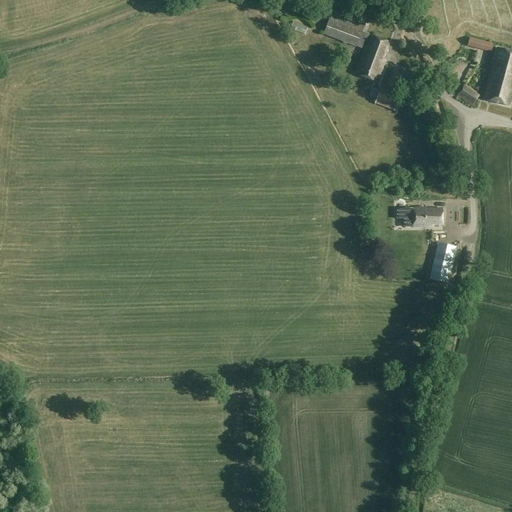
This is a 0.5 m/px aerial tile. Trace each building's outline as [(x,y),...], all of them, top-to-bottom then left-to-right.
[(294,0),(278,0),(276,6),(290,11),(294,0)] [(378,83),(386,60),(383,59),(389,43),(361,33),(365,23),(332,11),(323,34),(365,49),(355,75),(378,83)] [(491,52),(494,44),(470,38),(468,46),(491,52)] [(484,98),(510,105),(511,96),(511,51),(497,48),(493,64),(494,65),(484,98)] [(465,85),(456,95),(472,106),(479,95),(465,85)] [(369,95),(376,98),(374,103),(396,111),(398,106),(396,105),(399,96),(380,88),(379,91),(372,88),(369,95)] [(443,210),(406,209),(405,227),(433,228),(433,225),(442,225),(443,210)] [(454,246),(438,242),(429,280),(445,284),(454,246)]
